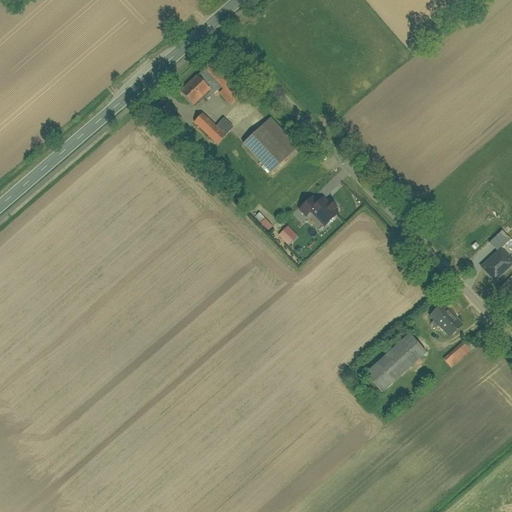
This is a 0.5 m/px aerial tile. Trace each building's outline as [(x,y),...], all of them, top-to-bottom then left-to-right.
[(205,70),(181,94),(194,107),(218,84),(205,70)] [(186,120),(170,105),(163,112),(179,127),(186,120)] [(220,127),(205,114),(197,123),(220,144),(229,135),(220,127)] [(227,118),(220,127),(229,135),(236,126),(227,118)] [(302,149),(273,119),(247,145),(275,174),(302,149)] [(313,197),(299,211),(306,219),(321,205),(313,197)] [(342,214),(328,200),(322,205),(314,213),(328,228),(342,214)] [(301,237),(291,226),(281,236),(291,246),(301,237)] [(511,267),(511,250),(507,245),(482,269),(496,283),(511,267)] [(441,306),(429,317),(449,339),(464,326),(450,310),(447,313),(441,306)] [(412,335),(369,374),(386,393),(429,354),(412,335)] [(467,341),(446,359),(454,369),(475,351),(467,341)]
